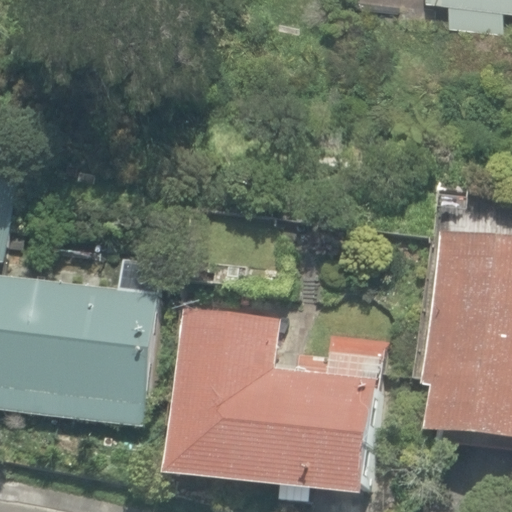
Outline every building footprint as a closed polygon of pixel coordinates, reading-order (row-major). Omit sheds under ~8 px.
[(456,23),(497,28),(499,11),(511,12),(511,0),(428,0),(428,2),(458,6),(456,23)] [(0,264),(7,266),(18,168),(0,166),(0,264)] [(446,450),(511,455),(511,244),(444,237),(427,391),(437,392),(432,437),(447,439),(446,450)] [(0,413),(147,431),(167,269),(124,264),(120,295),(0,280),(0,413)] [(288,505),(317,508),(319,496),(370,502),(383,387),(280,376),(286,326),(189,316),(171,481),(289,493),(288,505)]
